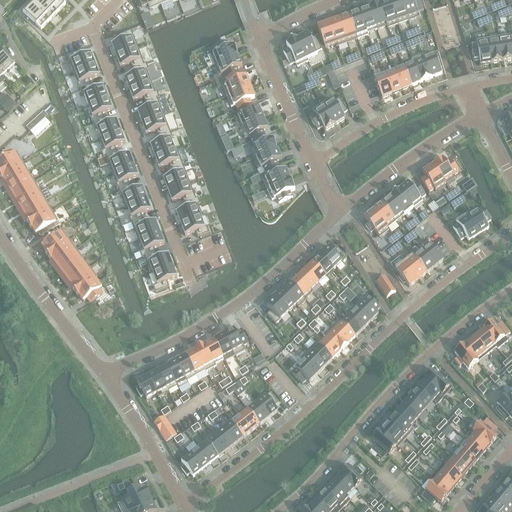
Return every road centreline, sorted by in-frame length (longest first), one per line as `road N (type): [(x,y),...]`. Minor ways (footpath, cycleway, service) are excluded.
road 1 (residential): [(112,0),(92,21),(190,276)]
road 2 (residential): [(403,317),(260,449),(182,505)]
road 3 (residential): [(103,375),(234,304),(336,213)]
road 4 (residential): [(280,511),(432,352)]
road 5 (residential): [(0,235),(103,375)]
road 6 (residential): [(465,87),(384,118),(313,163)]
road 7 (residential): [(346,206),(479,114)]
road 8 (residential): [(103,375),(182,505)]
road 9 (residential): [(313,163),(258,36)]
road 10 (residential): [(403,317),(387,309),(335,232),(336,213)]
road 11 (residential): [(413,308),(346,206)]
road 12 (residential): [(511,237),(413,308)]
